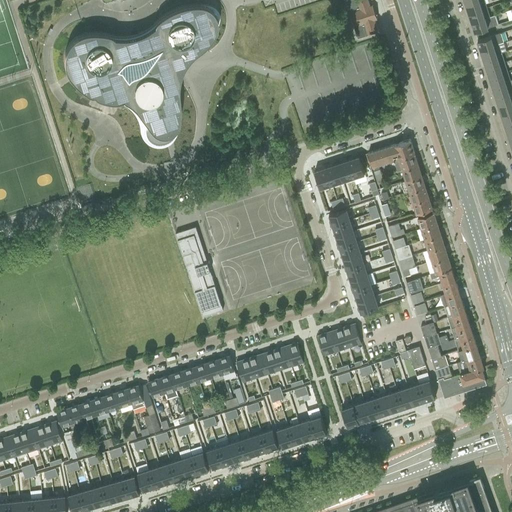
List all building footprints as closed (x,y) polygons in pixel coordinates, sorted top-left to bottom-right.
[(367,0),(348,0),(346,1),(350,13),(354,26),(358,38),(378,31),(374,19),(377,19),(372,5),(370,6),(367,0)] [(477,0),(466,4),(469,13),(486,7),(483,0),(477,0)] [(64,53),(64,54),(64,55),(63,57),(63,58),(63,60),(63,61),(63,63),(64,64),(64,66),(64,67),(65,68),(65,70),(66,71),(66,72),(67,74),(68,75),(71,80),(73,82),(76,84),(77,85),(80,88),(82,90),(84,90),(85,91),(88,93),(92,95),(96,97),(98,98),(100,98),(103,99),(105,100),(108,100),(114,101),(116,101),(118,102),(120,103),(123,104),(125,105),(126,106),(128,107),(130,109),(131,110),(132,111),(134,113),(134,114),(135,116),(136,117),(136,118),(137,120),(138,122),(139,124),(139,126),(139,127),(140,130),(140,132),(140,133),(141,135),(141,136),(142,138),(143,140),(144,141),(145,142),(146,142),(147,143),(148,144),(150,145),(151,146),(153,146),(155,147),(156,147),(158,147),(159,147),(160,147),(163,147),(164,146),(165,146),(167,145),(168,144),(170,143),(171,142),(172,141),(173,140),(174,138),(174,137),(175,135),(176,134),(176,133),(177,131),(177,128),(178,124),(179,121),(179,119),(179,116),(179,114),(179,109),(179,104),(178,92),(178,90),(178,89),(178,87),(178,83),(178,82),(178,81),(178,80),(177,78),(178,76),(178,75),(179,73),(180,71),(181,69),(182,67),(183,65),(184,63),(185,61),(187,59),(188,57),(190,56),(192,54),(193,52),(195,51),(197,50),(198,50),(199,49),(202,47),(204,45),(206,44),(208,42),(209,40),(210,39),(212,36),(214,33),(216,30),(217,27),(218,24),(218,22),(219,20),(219,19),(219,18),(219,17),(219,16),(219,15),(219,14),(218,13),(218,12),(218,11),(216,10),(215,9),(214,8),(212,7),(211,6),(209,5),(207,5),(204,4),(202,4),(199,4),(196,4),(192,4),(189,4),(185,5),(183,6),(179,7),(175,8),(174,9),(170,10),(167,12),(163,14),(162,15),(159,18),(156,20),(153,23),(151,25),(149,26),(147,28),(145,29),(142,31),(141,31),(137,33),(135,34),(133,34),(129,35),(127,35),(122,36),(118,35),(116,35),(113,35),(109,34),(105,33),(103,33),(102,32),(98,32),(94,32),(90,32),(88,32),(86,33),(84,33),(83,34),(79,35),(76,36),(74,38),(73,39),(72,40),(70,42),(68,44),(67,45),(67,46),(66,48),(65,50),(65,51),(64,53)] [(469,13),(472,22),(489,16),(486,7),(469,13)] [(489,16),(472,22),(475,32),(497,24),(494,15),(489,16)] [(500,33),(477,40),(480,50),(498,44),(503,42),(500,33)] [(480,50),(483,59),(501,53),(498,44),(480,50)] [(483,59),(486,68),(504,62),(501,53),(483,59)] [(486,68),(489,77),(507,71),(504,62),(486,68)] [(489,77),(492,86),(510,80),(507,71),(489,77)] [(511,79),(510,80),(492,86),(495,95),(511,89),(511,79)] [(511,89),(495,95),(498,104),(511,99),(511,89)] [(511,99),(498,104),(501,114),(511,110),(511,99)] [(511,110),(501,114),(504,123),(511,120),(511,110)] [(394,160),(399,158),(414,153),(410,139),(368,153),(373,167),(394,160)] [(414,153),(399,158),(394,160),(397,170),(402,169),(418,164),(414,153)] [(359,156),(348,160),(353,177),(365,173),(359,156)] [(348,160),(337,163),(343,181),(353,177),(348,160)] [(337,163),(326,167),(332,184),(343,181),(337,163)] [(402,169),(406,180),(421,175),(418,164),(402,169)] [(326,167),(315,170),(320,188),(332,184),(326,167)] [(379,169),(373,171),(375,178),(382,176),(379,169)] [(404,192),(409,191),(425,185),(421,175),(406,180),(401,181),(404,192)] [(382,176),(375,178),(378,184),(384,182),(382,176)] [(375,181),(369,183),(371,191),(377,189),(375,181)] [(91,183),(75,188),(82,211),(92,208),(91,203),(93,202),(97,201),(91,183)] [(409,191),(413,202),(428,197),(425,185),(409,191)] [(358,192),(352,194),(355,202),(361,200),(358,192)] [(428,197),(413,202),(417,213),(432,208),(428,197)] [(342,198),(337,200),(339,208),(345,206),(342,198)] [(337,200),(331,202),(333,209),(339,208),(337,200)] [(376,205),(368,207),(370,213),(378,210),(376,205)] [(346,208),(329,214),(332,225),(350,220),(346,208)] [(378,210),(370,213),(372,219),(379,216),(378,210)] [(418,217),(421,227),(436,222),(433,212),(418,217)] [(350,220),(332,225),(336,236),(354,230),(350,220)] [(421,227),(425,238),(440,233),(436,222),(421,227)] [(398,223),(388,226),(392,238),(405,234),(403,228),(400,229),(398,223)] [(223,309),(196,226),(176,233),(203,316),(223,309)] [(383,226),(375,229),(377,235),(385,232),(383,226)] [(354,230),(336,236),(339,247),(357,241),(354,230)] [(385,232),(377,235),(379,241),(386,238),(385,232)] [(425,238),(428,249),(444,244),(440,233),(425,238)] [(403,237),(393,240),(396,248),(406,245),(403,237)] [(357,241),(339,247),(343,258),(361,252),(357,241)] [(406,245),(396,248),(399,259),(412,254),(409,244),(406,245)] [(428,249),(432,260),(447,255),(444,244),(428,249)] [(390,248),(382,251),(384,257),(392,254),(390,248)] [(361,252),(343,258),(347,269),(364,263),(361,252)] [(392,254),(384,257),(386,263),(394,260),(392,254)] [(412,254),(399,259),(403,270),(415,265),(412,254)] [(432,261),(426,263),(430,274),(436,272),(435,271),(451,266),(447,255),(432,260),(432,261)] [(364,263),(347,269),(350,279),(368,274),(364,263)] [(415,265),(403,270),(405,277),(418,272),(415,265)] [(440,276),(442,281),(454,277),(451,266),(435,271),(436,272),(430,274),(432,279),(440,276)] [(397,270),(389,273),(391,278),(399,276),(397,270)] [(368,274),(350,279),(354,290),(371,285),(368,274)] [(399,276),(391,278),(393,284),(401,282),(399,276)] [(419,277),(406,281),(410,293),(423,289),(419,277)] [(442,281),(445,292),(458,288),(454,277),(442,281)] [(371,285),(354,290),(357,301),(375,295),(371,285)] [(402,286),(394,289),(396,295),(404,292),(402,286)] [(445,292),(440,294),(444,305),(461,299),(458,288),(445,292)] [(421,292),(411,295),(414,304),(424,301),(421,292)] [(375,295),(357,301),(361,312),(379,307),(375,295)] [(385,313),(405,306),(402,297),(382,303),(385,313)] [(444,305),(447,316),(465,310),(461,299),(444,305)] [(424,302),(414,305),(417,315),(427,312),(424,302)] [(447,316),(451,327),(469,321),(465,310),(447,316)] [(454,338),(472,332),(469,321),(451,327),(454,338)] [(433,322),(421,326),(424,337),(436,333),(433,322)] [(355,323),(343,327),(349,347),(362,343),(355,323)] [(343,327),(331,331),(337,351),(349,347),(343,327)] [(331,331),(318,335),(325,355),(337,351),(331,331)] [(454,338),(458,349),(476,343),(472,332),(454,338)] [(436,333),(424,337),(428,347),(436,345),(441,343),(437,333),(436,333)] [(402,338),(397,340),(400,352),(406,350),(402,338)] [(297,342),(285,346),(292,366),(304,362),(297,342)] [(461,360),(462,360),(479,354),(476,343),(458,349),(461,360)] [(436,345),(428,347),(428,348),(432,359),(440,356),(436,345)] [(285,346),(273,350),(279,369),(292,366),(285,346)] [(408,349),(414,368),(425,365),(419,346),(408,349)] [(273,350),(261,354),(267,373),(279,369),(273,350)] [(404,351),(400,352),(402,358),(410,356),(408,350),(404,351)] [(261,354),(249,357),(255,377),(267,373),(261,354)] [(432,359),(435,369),(448,364),(445,354),(440,356),(432,359)] [(462,360),(466,371),(469,370),(470,371),(483,366),(479,354),(462,360)] [(230,355),(218,359),(222,373),(234,369),(232,363),(230,356),(230,355)] [(249,357),(236,361),(243,381),(255,377),(249,357)] [(393,357),(387,359),(389,367),(395,365),(393,357)] [(218,359),(206,363),(211,377),(222,373),(218,359)] [(387,359),(381,361),(384,369),(389,367),(387,359)] [(206,363),(195,367),(199,381),(211,377),(206,363)] [(371,364),(365,366),(368,374),(373,372),(371,364)] [(435,369),(438,378),(443,376),(443,378),(452,376),(448,364),(435,369)] [(365,366),(359,368),(362,376),(368,374),(365,366)] [(444,398),(486,384),(487,384),(484,376),(482,368),(483,367),(483,366),(470,371),(469,370),(466,371),(452,376),(443,378),(443,376),(438,378),(439,381),(444,398)] [(195,367),(183,370),(187,384),(199,381),(195,367)] [(183,370),(171,374),(176,388),(187,384),(183,370)] [(349,371),(343,373),(346,381),(352,379),(349,371)] [(343,373),(337,375),(340,383),(346,381),(343,373)] [(171,374),(160,378),(164,392),(167,399),(178,396),(176,388),(171,374)] [(160,378),(148,382),(151,391),(152,396),(164,392),(160,378)] [(430,379),(419,383),(425,400),(435,397),(430,379)] [(419,383),(408,386),(414,404),(425,400),(419,383)] [(139,385),(127,389),(132,403),(135,413),(145,409),(144,404),(145,404),(146,407),(152,405),(146,384),(139,386),(139,385)] [(306,385),(300,387),(302,395),(308,393),(306,385)] [(408,386),(397,390),(403,408),(414,404),(408,386)] [(240,387),(234,389),(236,397),(238,404),(245,402),(240,387)] [(300,387),(294,389),(296,397),(302,395),(300,387)] [(127,389),(115,392),(120,406),(132,403),(127,389)] [(397,390),(386,393),(392,411),(403,408),(397,390)] [(115,392),(104,396),(108,410),(120,406),(115,392)] [(386,393),(375,397),(381,415),(392,411),(386,393)] [(104,396),(92,400),(97,414),(99,419),(110,416),(108,410),(105,400),(104,396)] [(236,397),(231,399),(233,406),(239,404),(238,404),(236,397)] [(375,397),(364,401),(370,418),(381,415),(375,397)] [(231,399),(225,401),(227,408),(233,406),(231,399)] [(92,400),(81,404),(85,418),(97,414),(92,400)] [(258,401),(252,403),(255,411),(261,409),(258,401)] [(364,401),(353,404),(359,422),(370,418),(364,401)] [(252,403),(246,405),(249,413),(255,411),(252,403)] [(81,404),(69,408),(74,421),(85,418),(81,404)] [(213,404),(207,406),(210,414),(216,412),(215,412),(213,404)] [(353,404),(342,408),(348,425),(359,422),(353,404)] [(74,421),(69,408),(57,411),(62,425),(74,421)] [(236,408),(230,410),(233,418),(239,416),(236,408)] [(230,410),(224,412),(227,420),(233,418),(230,410)] [(321,415),(310,418),(316,436),(327,432),(321,415)] [(185,416),(178,418),(179,424),(187,421),(185,416)] [(214,416),(208,417),(211,425),(217,423),(214,416)] [(208,417),(203,419),(205,427),(211,425),(208,417)] [(310,418),(299,422),(305,439),(316,436),(310,418)] [(56,420),(44,424),(51,444),(63,440),(56,420)] [(166,420),(161,422),(163,428),(163,429),(169,427),(166,420)] [(299,422),(288,425),(294,443),(305,439),(299,422)] [(44,424),(32,428),(39,448),(51,444),(44,424)] [(189,424),(183,426),(185,434),(191,432),(189,424)] [(278,429),(277,429),(283,447),(284,446),(294,443),(288,425),(278,429)] [(183,426),(177,428),(179,436),(185,434),(183,426)] [(32,428),(20,432),(26,452),(39,448),(32,428)] [(273,428),(261,432),(267,450),(279,446),(273,428)] [(64,433),(72,459),(77,457),(75,451),(83,449),(82,447),(76,429),(64,433)] [(134,430),(128,432),(131,439),(136,438),(136,437),(134,430)] [(167,431),(161,433),(164,441),(169,439),(167,431)] [(20,432),(8,436),(14,456),(26,452),(20,432)] [(128,432),(123,434),(125,441),(131,439),(128,432)] [(261,432),(251,435),(256,453),(267,450),(261,432)] [(161,433),(155,435),(158,443),(164,441),(161,433)] [(251,435),(240,439),(246,457),(256,453),(251,435)] [(8,436),(0,438),(0,453),(2,460),(14,456),(8,436)] [(111,438),(105,440),(108,447),(113,445),(111,438)] [(145,438),(139,440),(142,448),(148,446),(145,438)] [(240,439),(229,443),(235,460),(246,457),(240,439)] [(105,440),(99,442),(102,448),(102,449),(108,447),(105,440)] [(139,440),(134,442),(136,450),(142,448),(139,440)] [(229,443),(218,446),(224,464),(235,460),(229,443)] [(88,445),(82,447),(83,449),(84,455),(91,453),(91,452),(88,445)] [(121,446),(115,448),(117,456),(123,454),(121,446)] [(218,446),(207,450),(213,467),(224,464),(218,446)] [(115,448),(109,450),(112,458),(117,456),(115,448)] [(83,449),(75,451),(77,457),(84,455),(83,449)] [(203,451),(192,454),(198,472),(209,469),(203,451)] [(99,453),(93,455),(96,463),(102,461),(99,453)] [(192,454),(181,458),(187,476),(198,472),(192,454)] [(93,455),(87,457),(90,465),(96,463),(93,455)] [(181,458),(170,462),(176,479),(187,476),(181,458)] [(77,460),(71,462),(74,470),(80,468),(77,460)] [(71,462),(66,464),(68,472),(74,470),(71,462)] [(170,462),(159,465),(165,483),(176,479),(170,462)] [(159,465),(148,469),(154,486),(165,483),(159,465)] [(34,467),(28,469),(31,477),(37,475),(36,474),(35,471),(34,467)] [(55,468),(50,470),(52,477),(58,475),(55,468)] [(28,469),(22,471),(23,471),(23,472),(25,479),(31,477),(28,469)] [(148,469),(137,472),(143,490),(154,486),(148,469)] [(50,470),(44,471),(46,479),(52,477),(50,470)] [(11,475),(5,477),(7,485),(13,483),(11,475)] [(135,475),(124,478),(129,496),(140,493),(135,475)] [(380,511),(491,511),(480,478),(478,477),(446,489),(435,493),(380,511)] [(124,478),(113,481),(118,499),(129,496),(124,478)] [(113,481),(102,485),(107,503),(118,499),(113,481)] [(102,485),(91,488),(96,506),(107,503),(102,485)] [(91,488),(79,491),(85,509),(96,506),(91,488)] [(79,491),(68,494),(73,511),(85,509),(79,491)] [(67,511),(66,495),(54,496),(55,511),(67,511)] [(55,511),(54,496),(42,497),(43,511),(55,511)] [(43,511),(42,497),(31,498),(32,511),(43,511)] [(32,511),(31,498),(20,500),(20,511),(32,511)] [(20,511),(20,500),(8,501),(9,511),(20,511)] [(9,511),(8,501),(0,501),(0,511),(9,511)]
